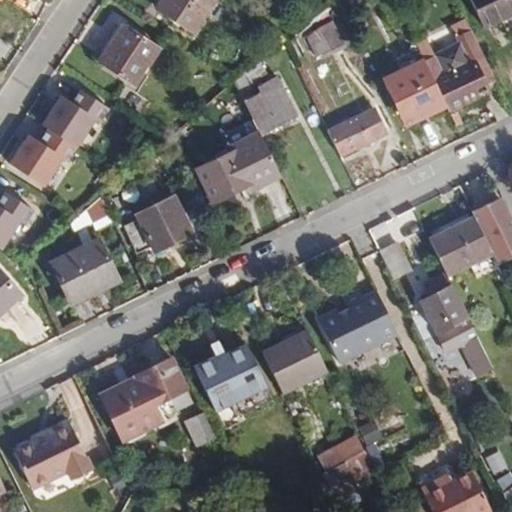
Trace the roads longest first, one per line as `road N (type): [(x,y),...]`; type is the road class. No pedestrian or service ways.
road 1 (residential): [(0,391),(511,134)]
road 2 (residential): [(81,0),(0,121)]
